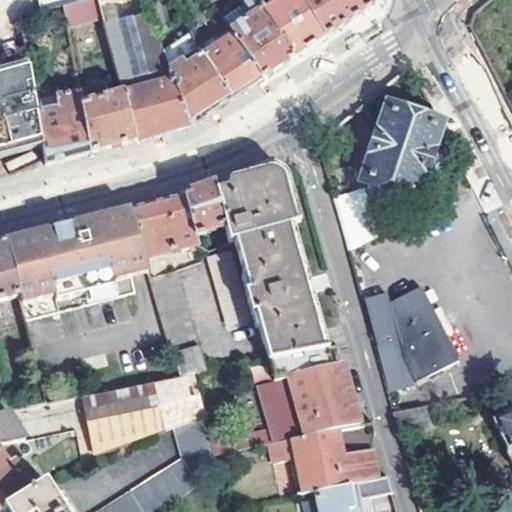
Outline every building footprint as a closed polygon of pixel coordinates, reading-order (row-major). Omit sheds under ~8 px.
[(84,0),(16,0),(20,18),(65,5),(84,0)] [(84,0),(65,5),(69,27),(102,18),(96,0),(84,0)] [(96,0),(102,18),(119,84),(168,70),(142,0),(96,0)] [(286,0),(262,16),(293,60),(309,50),(324,41),(303,8),(297,0),(286,0)] [(321,0),(321,1),(327,11),(324,14),(314,1),(303,8),(324,41),(371,10),(373,0),(321,0)] [(230,36),(261,81),(277,70),(293,60),(262,16),(251,1),(242,8),(252,21),(230,36)] [(216,45),(213,41),(197,52),(229,102),(254,86),(261,81),(230,36),(216,45)] [(197,52),(194,49),(178,58),(181,64),(169,72),(173,82),(190,127),(210,114),(229,102),(197,52)] [(0,154),(42,143),(35,103),(29,73),(0,80),(0,154)] [(190,127),(173,82),(123,96),(136,142),(147,139),(181,130),(190,127)] [(80,96),(90,155),(128,145),(136,142),(123,96),(93,103),(89,91),(79,94),(80,96)] [(42,143),(46,166),(69,160),(90,155),(80,96),(35,103),(42,143)] [(433,128),(387,112),(365,179),(369,181),(365,194),(368,197),(383,202),(387,201),(391,189),(410,196),(412,194),(422,197),(446,134),(433,131),(433,128)] [(234,179),(228,181),(231,196),(225,198),(217,199),(225,228),(230,244),(236,239),(252,287),(245,288),(252,314),(258,314),(269,359),(320,350),(302,289),(284,227),(293,226),(281,179),(278,174),(268,171),(234,179)] [(231,196),(228,181),(214,186),(217,199),(225,198),(231,196)] [(217,199),(214,186),(207,188),(184,197),(194,238),(214,233),(215,229),(225,228),(217,199)] [(194,238),(184,197),(141,208),(131,210),(144,258),(195,244),(194,238)] [(131,210),(118,213),(134,277),(149,273),(144,258),(131,210)] [(24,325),(137,292),(134,277),(118,213),(59,228),(28,236),(4,242),(18,296),(21,311),(24,322),(24,325)] [(0,300),(18,296),(4,242),(0,242),(0,327),(24,322),(21,311),(0,316),(0,300)] [(234,252),(211,258),(229,328),(254,321),(252,314),(245,288),(234,252)] [(175,270),(151,276),(178,378),(191,376),(204,372),(175,270)] [(384,295),(362,303),(387,393),(414,384),(414,383),(455,362),(419,288),(386,305),(384,295)] [(340,367),(331,369),(328,358),(326,349),(320,350),(269,359),(275,381),(257,387),(271,442),(335,430),(356,426),(340,367)] [(178,378),(80,397),(83,415),(87,413),(95,454),(172,427),(203,416),(191,376),(178,378)] [(20,411),(28,436),(66,425),(66,422),(75,420),(70,403),(61,406),(59,399),(20,411)] [(393,414),(399,437),(429,430),(424,407),(393,414)] [(511,408),(488,420),(503,448),(502,457),(510,471),(511,469),(511,408)] [(0,445),(13,442),(23,440),(6,411),(0,412),(0,445)] [(178,457),(94,511),(151,511),(217,470),(203,416),(172,427),(178,457)] [(268,443),(272,463),(287,460),(295,459),(302,492),(313,490),(376,478),(371,452),(341,456),(335,430),(271,442),(268,443)] [(0,509),(1,509),(29,491),(10,462),(21,454),(13,442),(0,445),(0,509)] [(287,460),(294,494),(302,492),(295,459),(287,460)] [(390,493),(386,476),(376,478),(313,490),(317,511),(362,511),(361,499),(390,493)] [(29,491),(1,509),(2,511),(62,511),(43,482),(29,491)]
